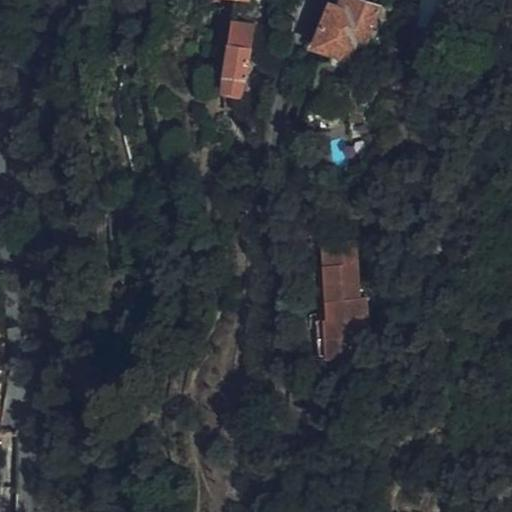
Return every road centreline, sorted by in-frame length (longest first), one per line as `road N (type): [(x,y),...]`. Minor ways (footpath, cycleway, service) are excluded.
road 1 (residential): [(270,511),(292,368),(289,244),(273,166),(276,111),(312,0)]
road 2 (residential): [(21,511),(21,414),(3,257),(2,0)]
